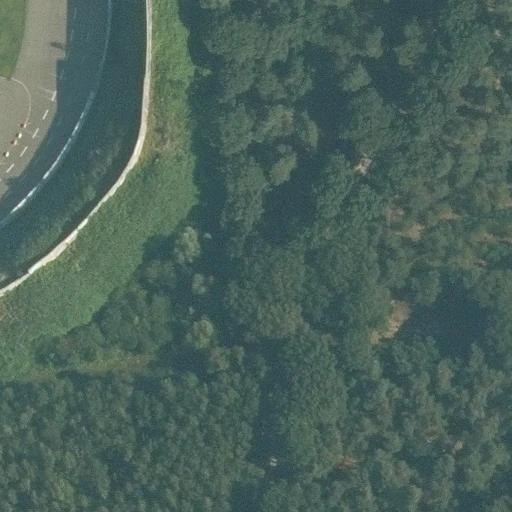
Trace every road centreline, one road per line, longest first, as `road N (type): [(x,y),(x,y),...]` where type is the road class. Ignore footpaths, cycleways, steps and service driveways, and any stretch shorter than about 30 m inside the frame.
road 1 (track): [(294,351),(313,229),(441,0)]
road 2 (track): [(0,384),(294,351)]
road 3 (track): [(294,351),(273,401),(248,511)]
road 4 (track): [(443,336),(294,351)]
